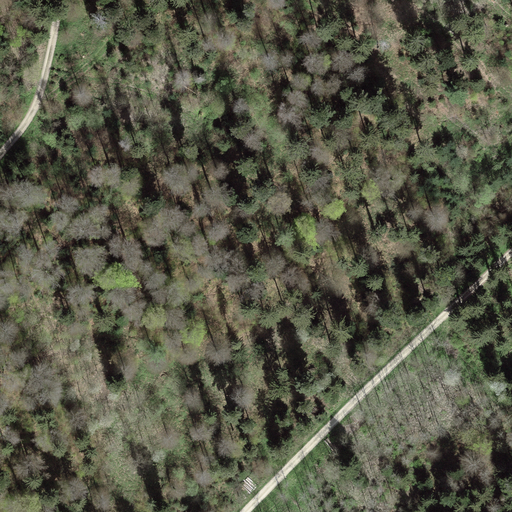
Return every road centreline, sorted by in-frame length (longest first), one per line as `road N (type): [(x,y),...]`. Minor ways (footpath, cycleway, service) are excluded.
road 1 (track): [(242,511),(511,249)]
road 2 (track): [(0,156),(40,94),(53,0)]
